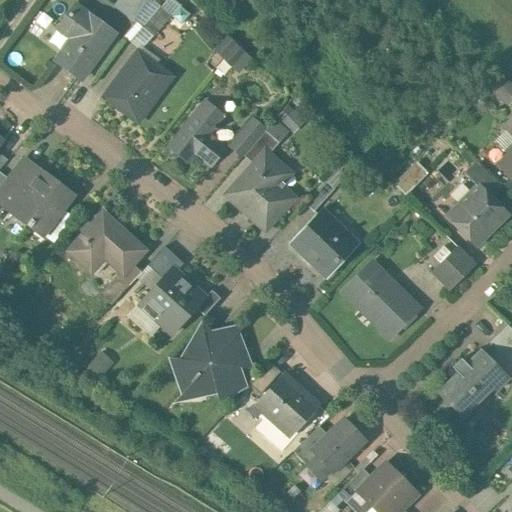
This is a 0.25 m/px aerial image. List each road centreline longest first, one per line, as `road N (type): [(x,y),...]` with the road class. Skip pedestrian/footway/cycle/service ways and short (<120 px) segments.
road 1 (unclassified): [(364,399),(189,208),(0,88)]
road 2 (residential): [(364,399),(511,252)]
road 3 (unclassified): [(464,511),(364,399)]
